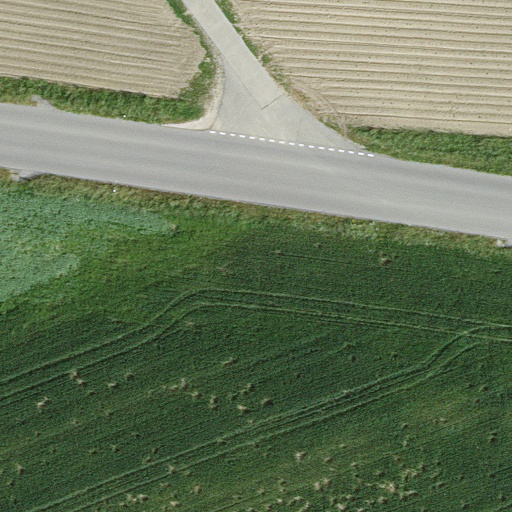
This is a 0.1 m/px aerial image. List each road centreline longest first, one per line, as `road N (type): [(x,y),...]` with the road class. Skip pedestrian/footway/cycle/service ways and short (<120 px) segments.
road 1 (tertiary): [(0,139),(511,207)]
road 2 (track): [(260,171),(256,102),(240,55),(199,0)]
